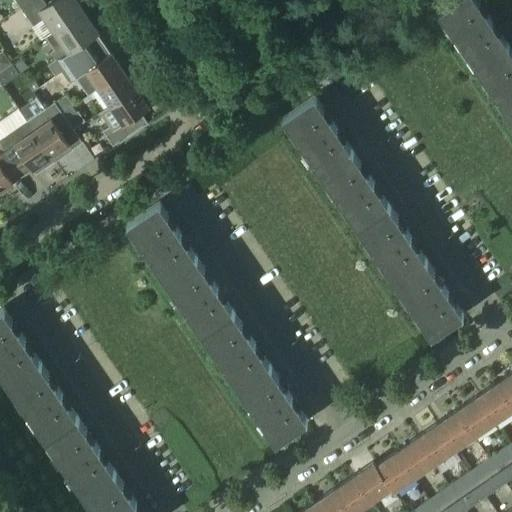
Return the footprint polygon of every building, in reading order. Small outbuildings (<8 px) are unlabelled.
[(44,0),(29,0),(21,6),(28,16),(34,25),(46,17),(55,30),(84,10),(77,0),(52,0),(47,3),(44,0)] [(452,0),(439,9),(476,64),(508,42),(479,0),(452,0)] [(50,33),(45,37),(54,49),(50,52),(56,60),(47,66),(55,76),(84,56),(96,48),(89,38),(91,36),(99,31),(84,10),(55,30),(50,33)] [(511,47),(508,42),(476,64),(511,117),(511,47)] [(55,76),(41,86),(45,91),(66,76),(70,81),(76,76),(88,94),(99,87),(125,69),(112,51),(105,56),(102,58),(96,48),(84,56),(55,76)] [(2,52),(0,53),(0,70),(10,64),(2,52)] [(22,58),(15,63),(21,71),(28,66),(22,58)] [(14,63),(0,72),(0,80),(2,84),(20,72),(14,63)] [(125,69),(99,87),(111,105),(137,87),(125,69)] [(111,105),(99,113),(108,125),(101,129),(113,147),(148,123),(140,112),(150,105),(137,87),(111,105)] [(284,115),(320,169),(353,147),(316,93),(284,115)] [(37,96),(19,108),(55,160),(64,154),(60,149),(70,143),(78,137),(84,132),(72,114),(67,118),(63,111),(55,101),(45,108),(37,96)] [(73,105),(63,111),(67,118),(72,114),(77,111),(73,105)] [(18,108),(0,120),(0,139),(17,165),(23,174),(33,167),(33,168),(41,162),(45,167),(55,160),(19,108),(18,108)] [(0,190),(14,181),(8,171),(17,165),(0,139),(0,190)] [(390,202),(353,147),(320,169),(357,224),(390,202)] [(197,255),(160,200),(127,222),(165,277),(197,255)] [(357,224),(394,278),(427,256),(390,202),(357,224)] [(197,255),(165,277),(202,331),(234,309),(197,255)] [(464,311),(427,256),(394,278),(432,333),(464,311)] [(0,307),(0,368),(9,382),(41,360),(4,305),(0,307)] [(234,309),(202,331),(239,386),(272,364),(234,309)] [(79,414),(41,360),(9,382),(46,436),(79,414)] [(272,364),(239,386),(276,440),(308,418),(272,364)] [(511,369),(496,381),(511,403),(511,369)] [(511,403),(496,381),(477,394),(495,421),(511,409),(511,403)] [(477,394),(457,407),(475,435),(495,421),(477,394)] [(457,407),(437,421),(451,441),(456,448),(475,435),(457,407)] [(83,491),(116,469),(79,414),(46,436),(83,491)] [(437,421),(417,434),(421,441),(436,462),(456,448),(451,441),(437,421)] [(417,434),(397,448),(416,475),(436,462),(421,441),(417,434)] [(511,446),(510,443),(498,450),(505,460),(511,455),(511,446)] [(397,448),(378,462),(394,485),(393,485),(396,489),(416,475),(397,448)] [(490,456),(479,464),(485,474),(497,466),(490,456)] [(375,458),(354,473),(373,499),(393,485),(394,485),(378,462),(375,458)] [(511,464),(511,463),(500,470),(507,481),(511,476),(511,464)] [(144,511),(116,469),(83,491),(97,511),(144,511)] [(470,470),(459,477),(466,487),(477,479),(470,470)] [(354,473),(334,486),(351,511),(354,511),(373,499),(354,473)] [(491,476),(480,484),(487,494),(498,486),(491,476)] [(450,483),(439,491),(446,501),(457,493),(450,483)] [(351,511),(334,486),(314,500),(322,511),(351,511)] [(472,490),(460,497),(467,507),(478,500),(472,490)] [(431,497),(419,504),(424,511),(429,511),(437,507),(431,497)] [(460,497),(440,511),(460,511),(467,507),(460,497)] [(322,511),(314,500),(296,511),(322,511)]
